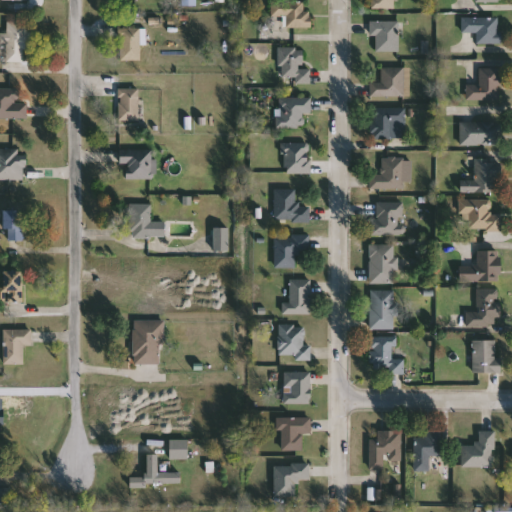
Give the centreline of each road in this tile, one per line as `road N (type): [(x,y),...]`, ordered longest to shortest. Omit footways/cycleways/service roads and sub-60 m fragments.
road 1 (residential): [(341,0),(341,501)]
road 2 (residential): [(76,0),(79,473)]
road 3 (residential): [(341,400),(511,402)]
